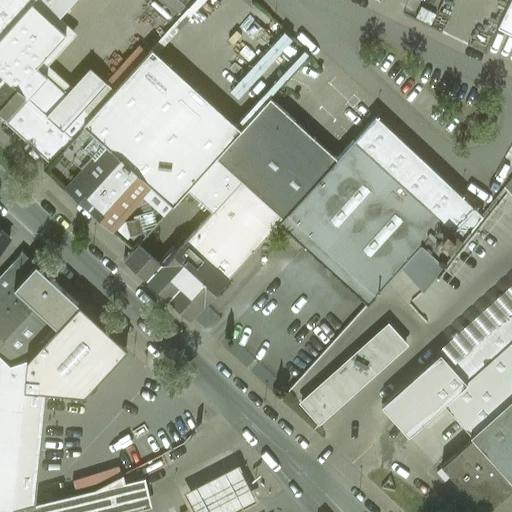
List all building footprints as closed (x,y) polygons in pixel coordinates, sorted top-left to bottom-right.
[(0,0),(0,38),(32,3),(35,0),(0,0)] [(35,0),(32,3),(54,24),(75,0),(35,0)] [(511,0),(498,28),(511,34),(511,0)] [(32,3),(0,38),(0,112),(8,120),(47,76),(37,67),(66,34),(54,24),(32,3)] [(241,131),(152,50),(91,117),(52,160),(44,169),(66,189),(106,145),(151,185),(111,229),(133,249),(188,189),(217,157),(241,131)] [(91,117),(47,76),(8,120),(52,160),(91,117)] [(337,158),(270,98),(241,131),(217,157),(283,218),(288,213),(337,158)] [(419,156),(376,116),(354,140),(397,180),(419,156)] [(397,180),(354,140),(337,158),(288,213),(376,294),(387,282),(400,267),(421,244),(443,264),(463,239),(397,180)] [(151,185),(106,145),(66,189),(111,229),(151,185)] [(482,215),(419,156),(397,180),(463,239),(482,215)] [(283,218),(217,157),(188,189),(213,211),(186,241),(228,278),(283,218)] [(0,249),(9,239),(0,231),(0,249)] [(228,278),(186,241),(162,267),(204,305),(228,278)] [(79,304),(36,264),(14,288),(57,328),(79,304)] [(14,288),(8,282),(0,291),(0,357),(10,367),(25,361),(29,358),(57,328),(14,288)] [(126,347),(79,304),(29,358),(26,388),(84,394),(126,347)] [(511,342),(511,340),(511,310),(451,364),(466,382),(511,342)] [(388,322),(300,402),(319,423),(407,344),(388,322)] [(466,382),(442,403),(473,438),(442,466),(482,511),(486,511),(511,489),(511,343),(511,342),(466,382)] [(298,395),(343,361),(333,349),(289,383),(298,395)] [(451,364),(440,352),(382,404),(408,433),(442,403),(466,382),(451,364)] [(10,367),(0,357),(0,445),(20,448),(29,358),(25,361),(10,367)] [(0,507),(13,509),(20,448),(0,445),(0,507)] [(183,492),(193,511),(236,511),(258,501),(238,464),(183,492)] [(13,509),(0,507),(0,511),(129,511),(153,506),(148,482),(128,486),(124,475),(95,490),(13,509)]
